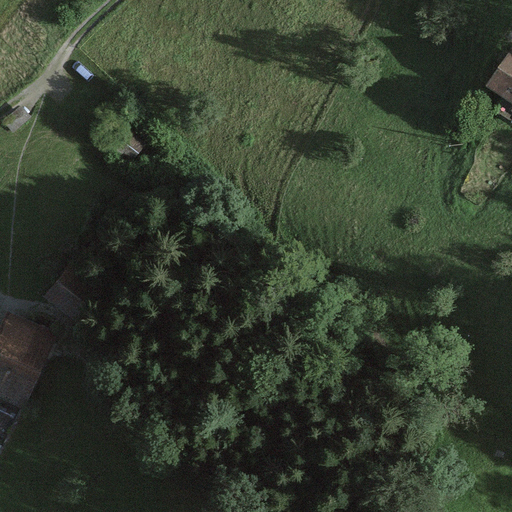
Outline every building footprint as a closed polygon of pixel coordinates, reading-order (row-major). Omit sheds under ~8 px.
[(511,105),(511,48),(485,87),(511,105)] [(12,135),(30,119),(19,107),(2,123),(12,135)] [(132,163),(145,146),(127,133),(115,150),(132,163)] [(75,318),(97,285),(67,265),(45,298),(75,318)] [(0,395),(21,404),(52,332),(4,311),(0,320),(0,395)]
